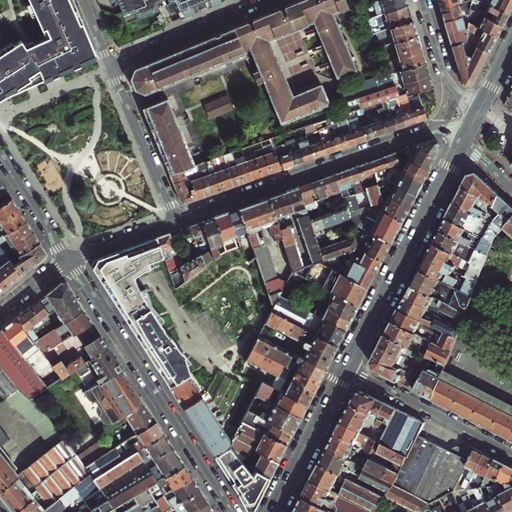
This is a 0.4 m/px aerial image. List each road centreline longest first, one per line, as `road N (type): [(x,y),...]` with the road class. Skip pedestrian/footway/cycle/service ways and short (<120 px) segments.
road 1 (residential): [(232,511),(69,258)]
road 2 (residential): [(435,127),(173,221)]
road 3 (tertiary): [(461,145),(345,370)]
road 4 (residential): [(511,455),(345,370)]
road 5 (residential): [(111,66),(273,0)]
road 6 (residential): [(111,66),(173,221)]
road 7 (tertiary): [(345,370),(272,511)]
road 8 (residential): [(69,258),(0,151)]
